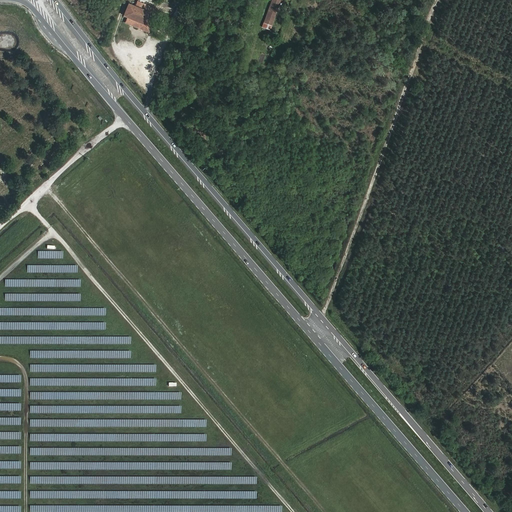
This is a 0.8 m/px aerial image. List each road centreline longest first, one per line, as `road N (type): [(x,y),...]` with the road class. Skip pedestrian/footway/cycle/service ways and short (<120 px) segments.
road 1 (primary): [(21,0),(465,511)]
road 2 (primary): [(488,511),(55,0)]
road 3 (track): [(0,227),(124,117)]
road 4 (unknown): [(186,0),(164,45),(149,117)]
